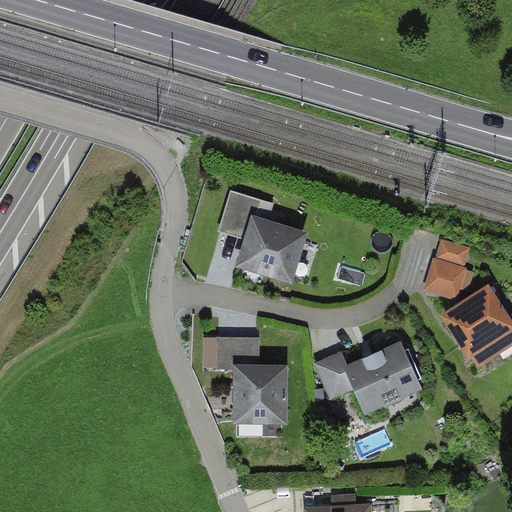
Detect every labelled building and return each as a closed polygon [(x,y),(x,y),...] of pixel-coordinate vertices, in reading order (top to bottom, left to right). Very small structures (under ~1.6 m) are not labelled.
[(309,229),(246,213),(233,263),(296,279),(309,229)] [(460,298),(468,268),(434,259),(426,289),(460,298)] [(511,320),(488,283),(441,313),(476,369),(511,346),(511,320)] [(262,336),(220,336),(221,365),(263,364),(262,336)] [(423,391),(402,344),(348,369),(369,416),(423,391)] [(341,354),(316,365),(332,401),(357,391),(341,354)] [(287,367),(235,366),(234,427),(286,427),(287,367)] [(387,427),(360,438),(366,455),(394,444),(387,427)]
